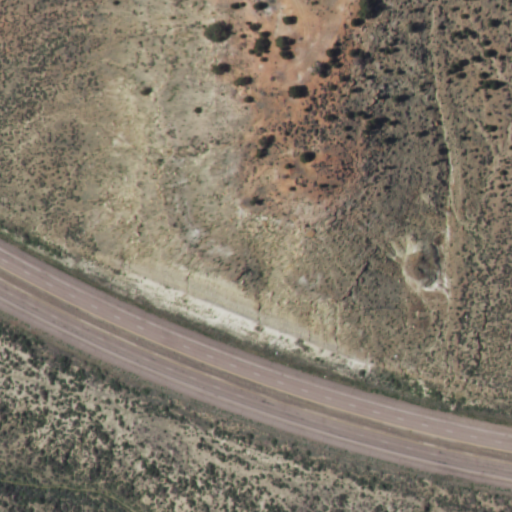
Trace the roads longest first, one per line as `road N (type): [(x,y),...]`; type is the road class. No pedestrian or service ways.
road 1 (trunk): [(511,442),(358,405),(235,363),(0,254)]
road 2 (trunk): [(0,289),(224,392),(349,435),(511,473)]
